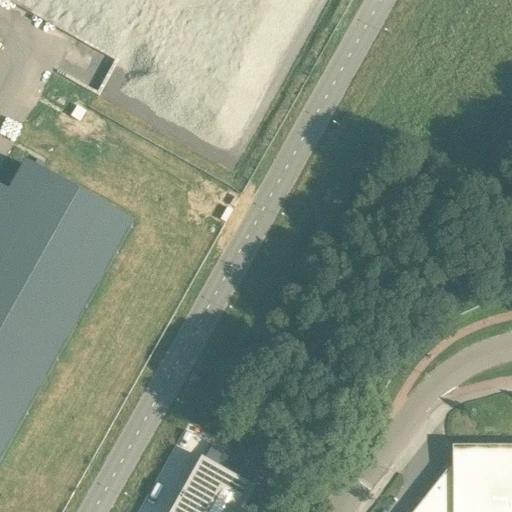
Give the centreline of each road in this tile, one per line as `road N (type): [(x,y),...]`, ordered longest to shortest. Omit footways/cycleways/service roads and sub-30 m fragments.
road 1 (unclassified): [(87,511),(372,0)]
road 2 (residential): [(399,425),(448,378),(511,347)]
